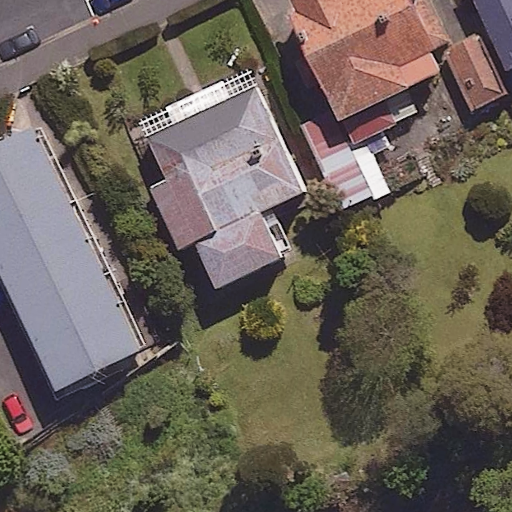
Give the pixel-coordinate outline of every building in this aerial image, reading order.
[(313,89),(326,82),(337,105),(300,122),(341,211),(390,189),(374,155),(394,146),(386,129),(422,113),(412,90),(450,72),(417,0),(304,0),(297,3),(318,49),(299,57),(313,89)] [(511,0),(479,0),(511,71),(511,0)] [(482,36),(448,52),(475,111),(509,96),(482,36)] [(307,193),(252,73),(143,124),(168,179),(153,186),(182,250),(198,243),(220,290),(291,257),(270,211),(307,193)] [(146,353),(39,128),(0,147),(0,270),(59,394),(146,353)]
